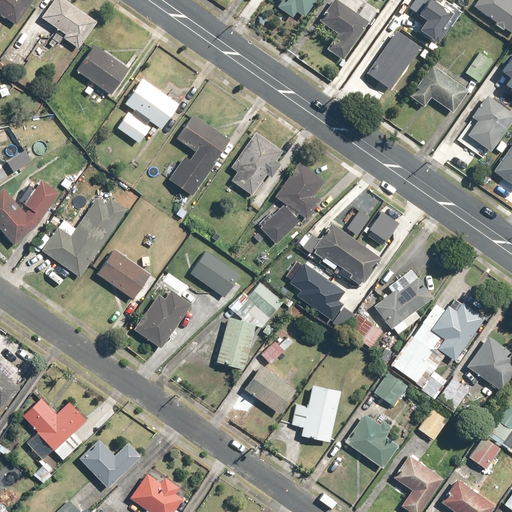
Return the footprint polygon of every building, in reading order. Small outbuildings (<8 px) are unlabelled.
[(0,0),(0,12),(17,24),(32,0),(0,0)] [(97,22),(62,0),(54,0),(42,17),(58,29),(51,38),(59,44),(63,39),(78,49),(97,22)] [(313,0),(280,0),(303,15),(313,0)] [(355,40),(367,21),(335,0),(333,0),(319,20),(338,33),(327,49),(342,59),(355,40)] [(425,18),(420,26),(440,39),(460,11),(443,0),(425,0),(417,12),(425,18)] [(511,0),(477,0),(475,4),(511,28),(511,0)] [(390,88),(418,46),(395,31),(367,73),(390,88)] [(29,53),(14,43),(3,58),(19,68),(29,53)] [(129,70),(94,45),(75,72),(88,81),(82,91),(88,95),(95,85),(111,96),(129,70)] [(492,60),(478,53),(466,74),(479,82),(492,60)] [(466,89),(434,67),(419,89),(450,111),(466,89)] [(116,128),(140,144),(151,128),(148,126),(151,122),(162,129),(178,105),(142,77),(125,103),(133,108),(130,114),(127,112),(116,128)] [(462,130),(493,151),(511,121),(511,114),(485,96),(462,130)] [(230,143),(193,116),(178,138),(195,151),(188,161),(185,158),(169,179),(192,195),(230,143)] [(281,150),(254,132),(231,167),(237,172),(231,181),(253,195),(268,173),(273,177),(282,163),(276,159),(281,150)] [(511,141),(494,166),(511,178),(511,141)] [(112,146),(97,146),(97,158),(112,158),(112,146)] [(25,150),(6,162),(13,173),(32,161),(25,150)] [(298,163),(276,196),(308,219),(320,201),(313,197),(325,181),(298,163)] [(44,182),(20,210),(4,190),(0,192),(0,227),(12,242),(33,225),(31,223),(57,193),(44,182)] [(44,249),(56,257),(56,258),(79,274),(125,210),(101,194),(70,237),(58,229),(44,249)] [(299,222),(283,205),(260,227),(275,244),(299,222)] [(331,223),(314,247),(365,281),(382,257),(331,223)] [(149,276),(113,251),(97,273),(132,299),(149,276)] [(207,252),(192,274),(222,295),(238,274),(207,252)] [(303,261),(291,278),(303,287),(297,294),(332,319),(345,302),(336,296),(341,289),(303,261)] [(185,286),(168,275),(163,282),(180,294),(185,286)] [(376,305),(390,324),(431,297),(417,277),(376,305)] [(260,284),(248,298),(266,315),(279,301),(260,284)] [(159,347),(189,304),(165,287),(135,330),(159,347)] [(454,298),(445,311),(436,305),(392,366),(421,386),(444,354),(454,361),(483,318),(454,298)] [(382,331),(357,313),(345,330),(370,348),(382,331)] [(216,360),(242,367),(254,324),(228,317),(216,360)] [(511,351),(482,336),(465,368),(504,388),(511,372),(511,351)] [(263,355),(269,361),(280,350),(274,344),(263,355)] [(260,364),(243,389),(277,413),(295,389),(260,364)] [(0,368),(0,405),(18,390),(0,368)] [(393,405),(406,386),(387,374),(374,393),(393,405)] [(469,389),(452,378),(437,400),(454,411),(469,389)] [(301,436),(329,442),(339,391),(311,386),(301,436)] [(47,439),(54,447),(82,421),(68,405),(56,415),(41,399),(24,414),(47,439)] [(511,431),(511,430),(511,402),(507,400),(494,420),(511,431)] [(417,431),(433,440),(445,420),(429,410),(417,431)] [(346,443),(380,467),(399,441),(366,417),(346,443)] [(484,469),(498,448),(482,438),(468,459),(484,469)] [(127,444),(114,457),(99,442),(81,459),(107,485),(119,474),(123,470),(125,468),(138,455),(127,444)] [(394,477),(412,489),(400,505),(409,511),(418,511),(432,494),(442,478),(408,456),(394,477)] [(41,481),(52,469),(45,462),(34,474),(41,481)] [(146,475),(131,498),(152,511),(170,511),(180,498),(146,475)] [(462,479),(444,503),(456,511),(484,511),(492,502),(462,479)] [(79,511),(71,502),(59,511),(79,511)]
